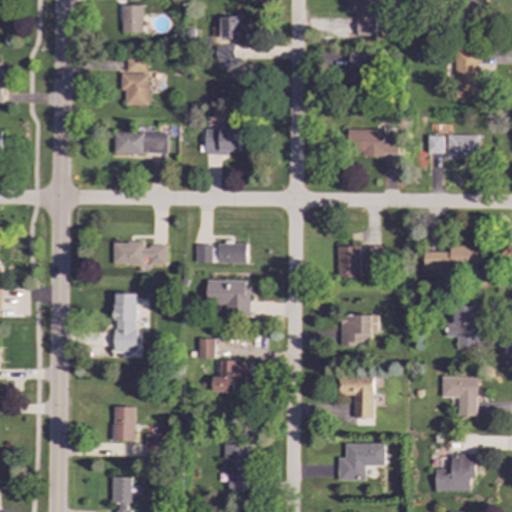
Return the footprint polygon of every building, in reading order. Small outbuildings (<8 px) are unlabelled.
[(349,0),(349,12),(355,13),(355,35),(373,36),(374,0),(349,0)] [(142,6),(122,5),(121,33),(141,33),(142,6)] [(221,39),(239,38),(239,17),(220,17),(221,39)] [(233,46),(215,47),(216,67),(226,67),(226,61),(234,60),(233,46)] [(480,99),(479,48),(454,48),(456,99),(480,99)] [(347,53),(346,71),(351,72),(351,93),(373,93),(374,54),(347,53)] [(145,72),(145,56),(126,56),(126,72),(145,72)] [(148,105),(149,74),(121,73),(120,91),(125,91),(125,105),(148,105)] [(240,152),(241,130),(206,129),(206,155),(230,155),(230,152),(240,152)] [(385,131),(347,129),(346,154),(397,157),(398,133),(385,133),(385,131)] [(114,153),(167,154),(168,134),(114,133),(114,153)] [(447,159),(479,159),(480,136),(448,135),(447,159)] [(113,242),(112,265),(165,265),(165,246),(143,245),(143,242),(113,242)] [(246,244),(215,243),(215,245),(195,245),(194,263),(246,264),(246,244)] [(359,246),(337,247),(337,278),(360,278),(359,246)] [(449,252),(423,252),(423,270),(477,271),(477,246),(449,246),(449,252)] [(245,280),(207,281),(207,304),(225,303),(225,315),(250,315),(249,288),(246,288),(245,280)] [(136,294),(116,294),(116,303),(114,303),(114,356),(139,356),(140,322),(136,322),(136,294)] [(477,305),(453,305),(453,322),(446,322),(446,338),(457,338),(457,353),(476,353),(477,305)] [(377,315),(340,316),(341,353),(359,352),(359,343),(372,343),(371,333),(377,332),(377,315)] [(198,360),(216,359),(215,339),(198,339),(198,360)] [(220,377),(213,377),(212,394),(249,395),(250,361),(220,361),(220,377)] [(354,395),(354,419),(374,419),(373,377),(339,378),(340,395),(354,395)] [(441,377),(441,398),(457,398),(458,417),(477,417),(477,377),(441,377)] [(134,407),(113,407),(112,443),(133,443),(134,407)] [(163,456),(163,434),(145,434),(145,455),(163,456)] [(225,494),(247,493),(246,442),(224,443),(225,494)] [(385,444),(346,444),(346,458),(338,458),(338,482),(365,481),(365,467),(385,467),(385,444)] [(435,492),(470,491),(469,479),(475,479),(474,454),(451,455),(451,469),(434,469),(435,492)] [(130,478),(112,477),(111,503),(117,504),(116,511),(131,511),(131,510),(130,510),(130,478)]
